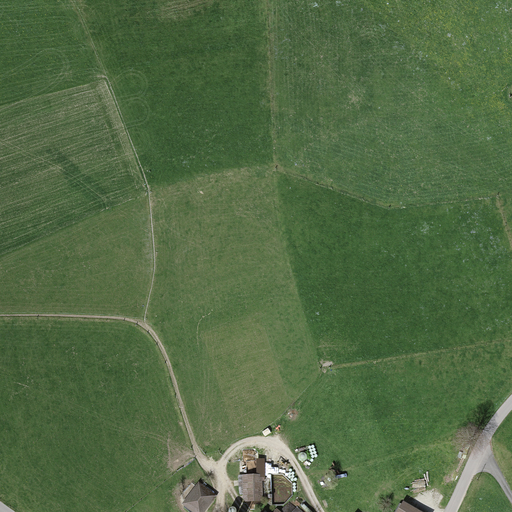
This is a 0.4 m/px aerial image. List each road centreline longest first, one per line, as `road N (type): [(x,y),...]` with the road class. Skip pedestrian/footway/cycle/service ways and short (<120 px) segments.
road 1 (track): [(221,471),(196,453),(149,330),(104,318),(0,316)]
road 2 (track): [(248,511),(221,471),(230,452),(256,438),(282,446),(321,511)]
road 3 (unclassified): [(511,401),(450,511)]
